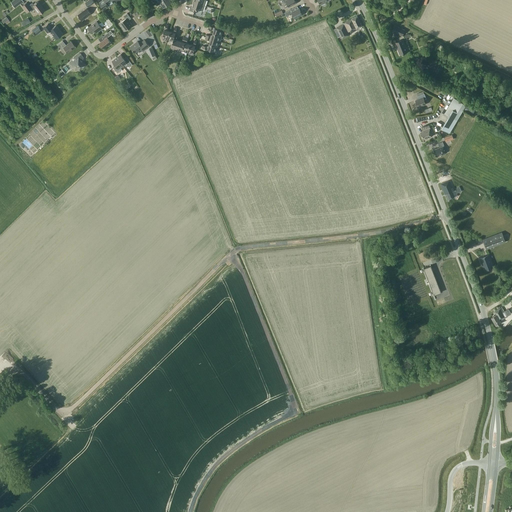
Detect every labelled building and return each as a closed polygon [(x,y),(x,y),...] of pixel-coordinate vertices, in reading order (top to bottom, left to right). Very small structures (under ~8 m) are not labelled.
[(108,3),(112,1),(111,0),(103,0),(99,3),(103,9),(109,6),(108,3)] [(39,14),(44,10),(38,1),(33,5),(33,4),(31,3),(29,5),(26,2),(22,6),(26,12),(30,10),(31,11),(35,9),(39,14)] [(202,11),(204,5),(193,2),(191,7),(190,7),(189,10),(196,13),(197,9),(202,11)] [(288,11),(290,15),(293,14),(294,18),(302,14),(299,8),(299,9),(297,6),(294,7),(288,11)] [(82,20),(91,14),(86,8),(78,15),(82,20)] [(132,25),(129,20),(131,18),(127,13),(123,16),(126,19),(119,23),(122,27),(124,31),(132,25)] [(349,35),(348,32),(356,28),(362,26),(357,16),(351,19),(343,23),(344,24),(336,28),(342,39),(349,35)] [(96,33),(102,28),(97,21),(88,28),(91,33),(94,30),(96,33)] [(48,24),(43,27),(47,32),(49,30),(56,39),(62,34),(56,25),(51,28),(48,24)] [(162,38),(167,39),(170,31),(167,30),(168,25),(166,24),(162,38)] [(405,29),(394,25),(392,31),(402,36),(405,29)] [(213,33),(221,36),(223,30),(209,26),(208,28),(214,30),(213,33)] [(173,32),(170,31),(167,39),(172,41),(173,41),(176,32),(177,28),(175,27),(173,32)] [(148,38),(152,34),(148,29),(144,32),(148,38)] [(103,48),(111,42),(107,37),(113,33),(111,30),(103,36),(105,39),(99,43),(103,48)] [(173,41),(172,41),(171,47),(176,49),(179,41),(176,40),(178,34),(177,34),(177,32),(176,32),(173,41)] [(206,35),(206,37),(219,41),(221,36),(213,33),(212,36),(206,35)] [(181,41),(179,41),(176,49),(182,51),(186,37),(183,36),(182,40),(181,41)] [(210,40),(209,44),(217,46),(219,41),(206,37),(205,39),(210,40)] [(408,51),(403,39),(395,42),(400,55),(408,51)] [(130,47),(135,53),(139,50),(143,51),(149,46),(144,40),(140,43),(138,41),(130,47)] [(193,45),(190,44),(187,52),(192,54),(197,41),(195,40),(193,45)] [(62,46),(67,52),(75,46),(71,41),(66,45),(62,41),(57,44),(60,48),(62,46)] [(217,46),(209,44),(208,47),(203,45),(202,48),(216,52),(217,46)] [(121,54),(116,58),(123,66),(125,64),(127,67),(129,65),(130,66),(132,64),(126,57),(124,58),(121,54)] [(85,65),(82,62),(81,60),(82,60),(82,58),(80,58),(78,56),(74,59),(70,62),(69,65),(72,68),(74,67),(75,68),(79,69),(80,68),(83,68),(83,67),(85,65)] [(120,67),(123,66),(116,58),(112,61),(115,65),(113,67),(118,73),(122,69),(120,67)] [(419,99),(415,100),(418,107),(426,104),(424,99),(426,99),(424,94),(418,97),(419,99)] [(441,128),(449,133),(466,105),(453,97),(444,113),(449,115),(441,128)] [(423,139),(432,136),(429,128),(431,128),(429,124),(421,127),(423,132),(420,133),(423,139)] [(436,156),(447,152),(443,141),(438,143),(439,147),(433,149),(436,156)] [(449,199),(456,196),(457,195),(455,190),(454,191),(449,179),(440,183),(445,194),(447,194),(449,199)] [(486,249),(506,242),(502,232),(482,239),(486,249)] [(485,270),(493,267),(488,254),(480,258),(485,270)] [(434,295),(441,292),(431,265),(423,268),(434,295)] [(501,323),(500,321),(508,316),(505,311),(502,307),(494,311),(496,314),(490,317),(496,326),(501,323)]
